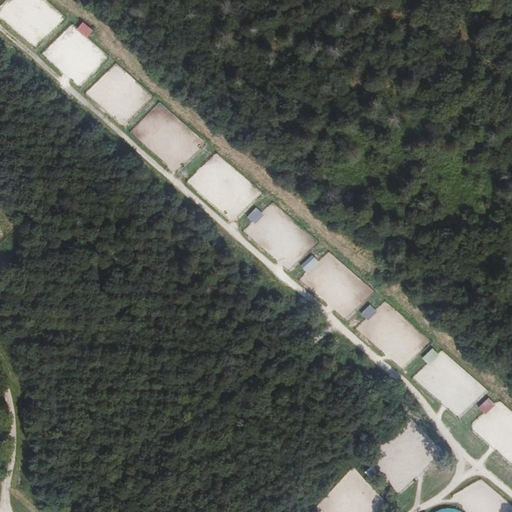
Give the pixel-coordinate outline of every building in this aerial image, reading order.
[(81,21),(75,29),(86,37),(92,30),(81,21)] [(254,224),(262,215),(255,208),(246,216),(254,224)] [(307,274),(319,263),(311,255),(299,266),(307,274)] [(367,320),(376,311),(369,304),(360,313),(367,320)] [(431,348),(421,357),(428,365),(438,356),(431,348)] [(484,415),(494,405),(488,398),(477,407),(484,415)]
